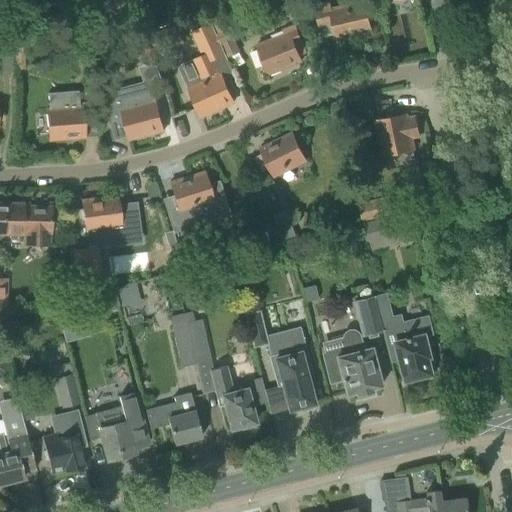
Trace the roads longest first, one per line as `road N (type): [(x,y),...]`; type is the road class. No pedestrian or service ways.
road 1 (residential): [(0,177),(115,174),(336,88),(428,71)]
road 2 (tertiary): [(136,511),(499,421)]
road 3 (unclassified): [(428,71),(499,421)]
